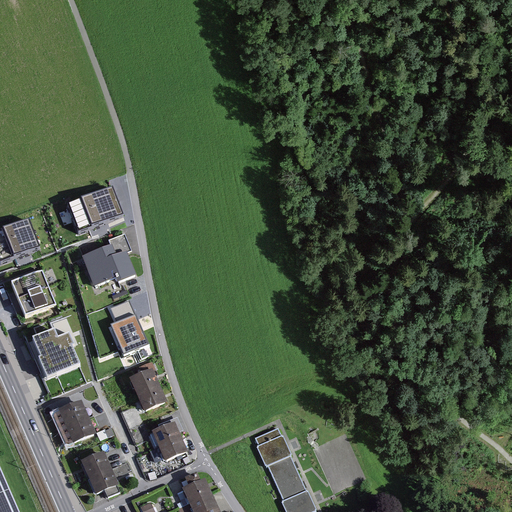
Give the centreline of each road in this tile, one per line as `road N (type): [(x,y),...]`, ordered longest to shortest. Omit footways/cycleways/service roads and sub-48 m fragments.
road 1 (track): [(511,462),(452,412),(400,335),(388,289),(407,224),(346,0)]
road 2 (residential): [(207,462),(163,343),(130,169)]
road 3 (track): [(130,169),(69,0)]
road 4 (primary): [(67,511),(0,358)]
road 5 (track): [(480,91),(458,167),(407,224)]
road 6 (track): [(449,0),(480,91),(511,119)]
